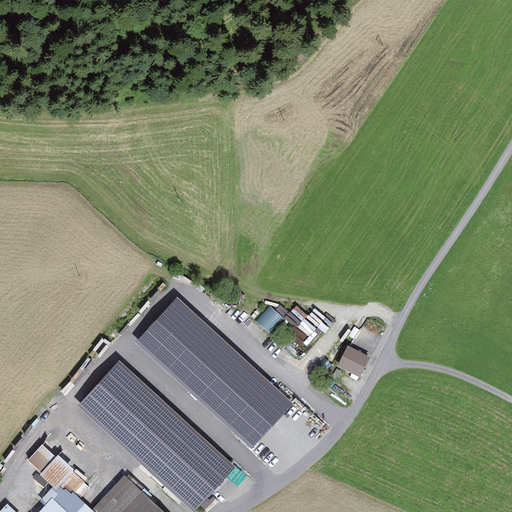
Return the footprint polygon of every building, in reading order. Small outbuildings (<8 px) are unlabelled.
[(293,402),(178,295),(134,342),(249,449),(293,402)] [(256,321),(270,333),(284,317),(270,305),(256,321)] [(335,320),(323,311),(319,315),(308,306),(302,313),(325,331),(335,320)] [(310,342),(314,330),(296,324),(292,336),(310,342)] [(370,356),(347,345),(338,366),(360,376),(370,356)] [(195,511),(237,467),(119,360),(77,405),(194,511),(195,511)] [(43,444),(28,460),(69,497),(72,494),(78,500),(90,488),(43,444)] [(165,511),(128,476),(98,507),(102,511),(165,511)] [(67,511),(56,501),(44,511),(102,511),(98,507),(93,511),(67,511)]
